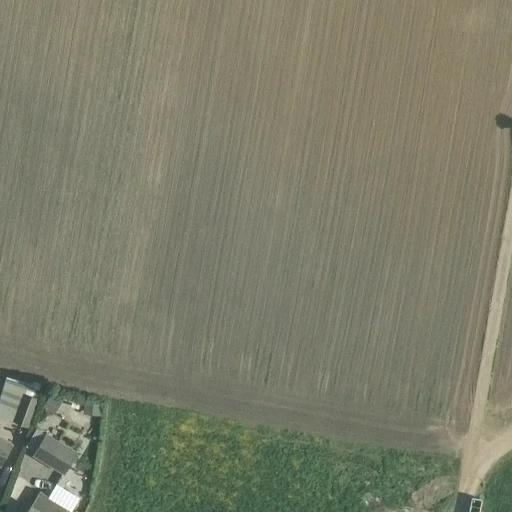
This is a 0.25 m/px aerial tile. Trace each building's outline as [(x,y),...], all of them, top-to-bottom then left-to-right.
[(28,428),(44,387),(24,382),(20,391),(23,393),(12,421),(28,428)] [(83,402),(82,410),(100,411),(101,404),(83,402)] [(36,452),(35,454),(66,473),(78,453),(47,434),(47,435),(36,452)] [(0,465),(0,466),(13,444),(0,435),(0,465)] [(30,505),(28,509),(26,511),(64,511),(68,508),(40,491),(31,506),(30,505)]
